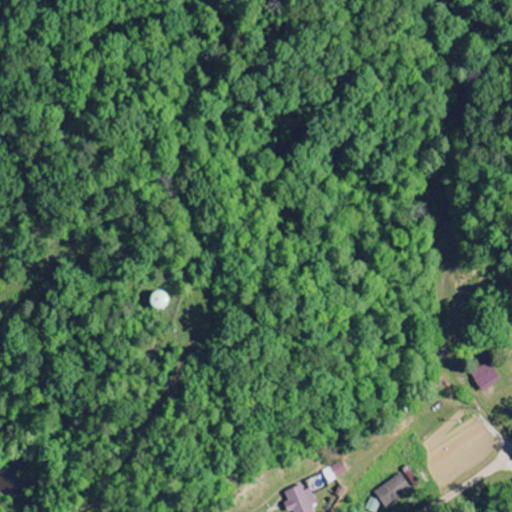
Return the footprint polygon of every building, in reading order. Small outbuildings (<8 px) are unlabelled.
[(156,311),(167,301),(158,289),(146,299),(156,311)] [(471,374),(482,393),(501,382),(490,363),(471,374)] [(328,483),(347,474),(343,465),(324,474),(328,483)] [(411,491),(403,475),(374,491),(383,507),(411,491)] [(310,489),(303,491),(301,486),(283,491),(286,502),(283,503),(285,511),(312,511),(311,506),(315,505),(310,489)] [(376,511),(381,504),(371,498),(365,510),(369,511),(376,511)]
